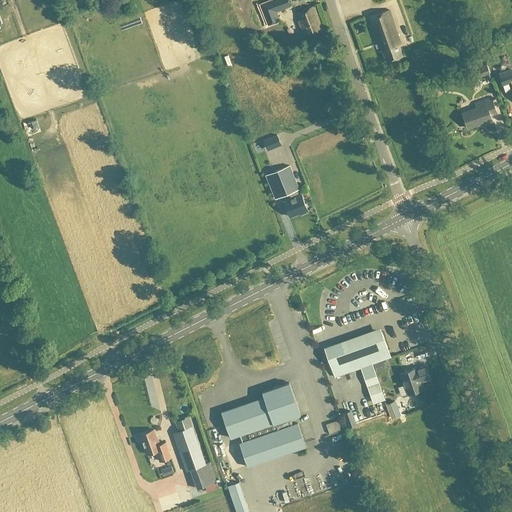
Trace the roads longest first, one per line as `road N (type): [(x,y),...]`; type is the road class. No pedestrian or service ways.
road 1 (secondary): [(0,424),(406,217)]
road 2 (unclassified): [(510,511),(406,217)]
road 3 (tertiary): [(406,217),(330,0)]
